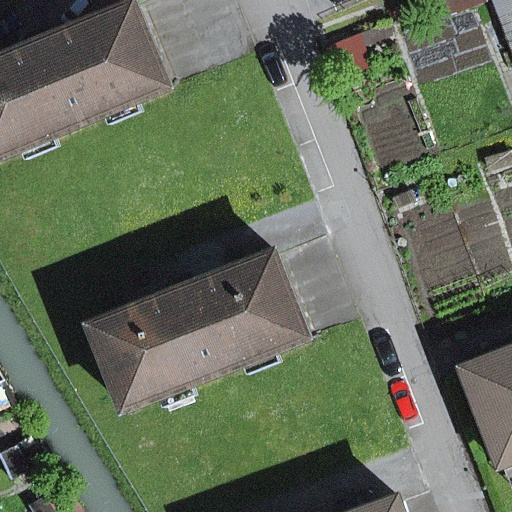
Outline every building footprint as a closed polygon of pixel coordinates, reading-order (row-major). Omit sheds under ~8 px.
[(511,0),(497,0),(504,17),(511,13),(511,0)] [(0,61),(0,158),(174,86),(139,4),(0,61)] [(96,326),(129,409),(313,337),(280,254),(132,312),(96,326)] [(511,351),(466,369),(504,467),(506,465),(511,463),(511,351)] [(370,511),(407,511),(403,500),(370,511)]
